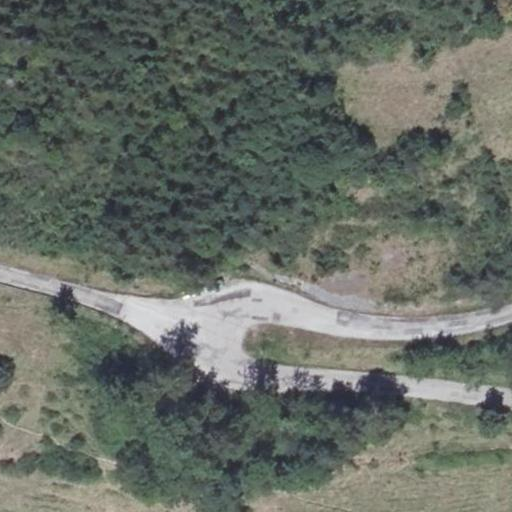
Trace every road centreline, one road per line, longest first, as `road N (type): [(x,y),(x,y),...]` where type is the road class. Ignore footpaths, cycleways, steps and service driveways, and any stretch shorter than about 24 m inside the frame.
road 1 (unclassified): [(511,400),(230,373),(204,353),(196,321)]
road 2 (unclassified): [(196,321),(213,301),(230,300),(355,330),(446,331),(511,313)]
road 3 (unclassified): [(196,321),(107,306),(0,271)]
